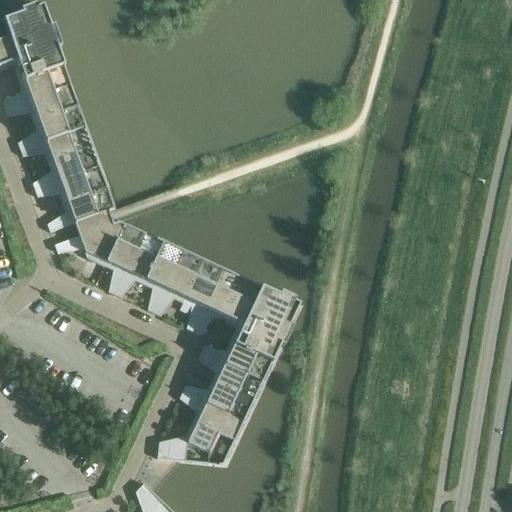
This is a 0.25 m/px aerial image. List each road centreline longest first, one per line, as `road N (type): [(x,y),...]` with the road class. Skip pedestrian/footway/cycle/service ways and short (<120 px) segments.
road 1 (residential): [(93,511),(117,502),(188,347),(47,277)]
road 2 (tertiary): [(511,215),(459,511)]
road 3 (tertiary): [(486,511),(511,357)]
road 4 (residential): [(47,277),(0,137)]
